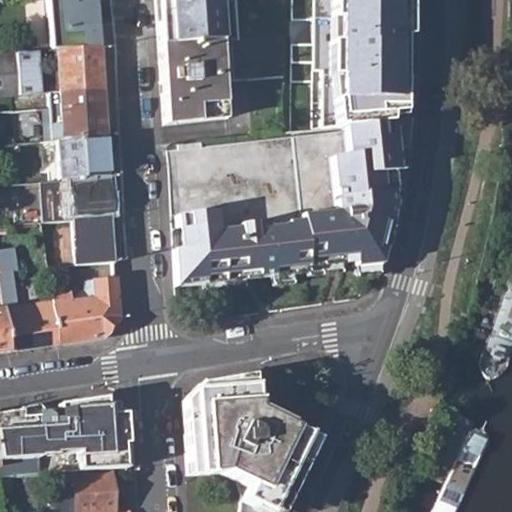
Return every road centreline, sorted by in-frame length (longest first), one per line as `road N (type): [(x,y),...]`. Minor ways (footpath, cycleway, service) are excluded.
road 1 (residential): [(122,0),(147,361)]
road 2 (residential): [(439,0),(438,92),(421,213),(384,330)]
road 3 (residential): [(384,330),(147,361)]
road 4 (residential): [(384,330),(353,418),(301,511)]
road 5 (residential): [(157,511),(147,361)]
road 6 (residential): [(147,361),(0,384)]
